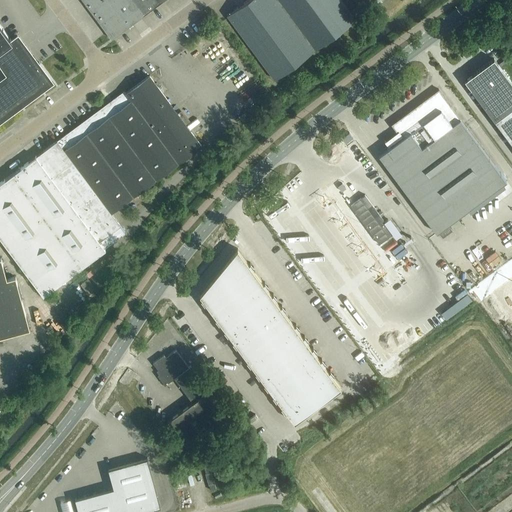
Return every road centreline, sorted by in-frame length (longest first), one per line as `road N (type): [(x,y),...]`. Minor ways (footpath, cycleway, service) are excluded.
road 1 (tertiary): [(485,0),(300,138),(229,205),(29,471)]
road 2 (residential): [(106,72),(0,153)]
road 3 (residential): [(205,0),(106,72)]
